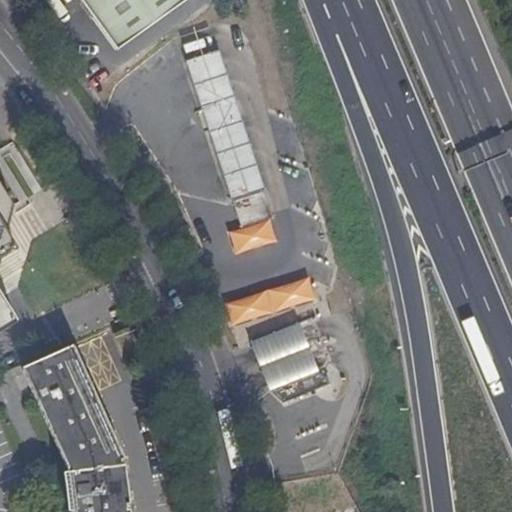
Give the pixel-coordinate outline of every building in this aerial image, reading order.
[(77,0),(115,51),(138,35),(172,10),(185,0),(77,0)] [(234,101),(223,68),(220,56),(215,58),(188,67),(203,111),(234,101)] [(203,111),(210,134),(242,123),(234,101),(203,111)] [(210,134),(218,159),(224,177),(233,205),(265,195),(253,156),(247,139),(247,138),(242,123),(210,134)] [(0,333),(18,322),(0,291),(0,259),(1,259),(19,248),(8,230),(0,218),(0,214),(13,207),(15,205),(0,180),(0,333)] [(265,195),(233,205),(241,229),(273,219),(265,195)] [(0,218),(8,230),(13,207),(0,214),(0,218)] [(240,337),(301,305),(288,279),(227,311),(240,337)] [(74,345),(22,369),(25,376),(39,408),(46,402),(87,374),(78,354),(74,345)] [(100,405),(87,374),(46,402),(39,408),(64,466),(60,468),(65,506),(43,508),(41,511),(126,511),(128,504),(124,503),(124,498),(127,497),(125,484),(124,473),(122,458),(119,459),(118,453),(121,452),(114,436),(111,429),(103,412),(100,405)]
